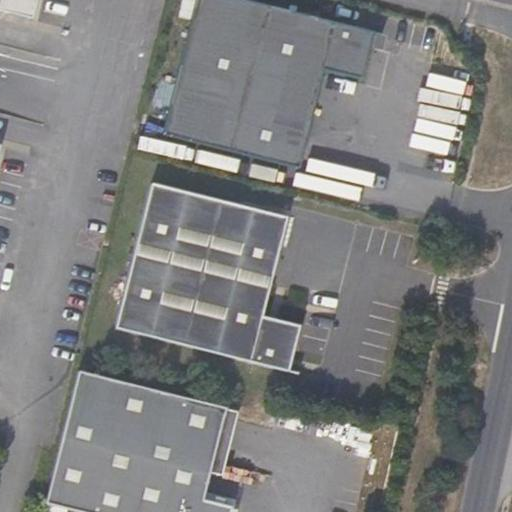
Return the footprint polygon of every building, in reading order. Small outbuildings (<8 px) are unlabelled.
[(0,0),(0,11),(25,17),(29,0),(0,0)] [(317,67),(354,75),(367,30),(239,0),(188,0),(157,129),(294,161),(317,67)] [(368,28),(253,0),(239,0),(367,30),(368,28)] [(156,131),(293,164),(294,161),(157,129),(156,131)] [(253,313),(277,217),(142,184),(108,327),(279,369),(291,322),(253,313)] [(197,497),(220,405),(72,368),(39,501),(84,511),(224,511),(226,504),(197,497)]
